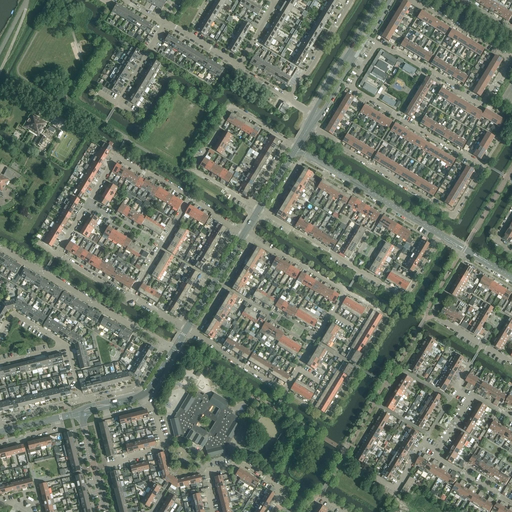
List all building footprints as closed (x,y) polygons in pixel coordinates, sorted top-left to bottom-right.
[(162,10),(166,2),(163,0),(161,0),(157,7),(162,10)] [(215,0),(214,3),(222,8),(225,3),(218,0),(215,0)] [(249,10),(253,2),(250,0),(248,0),(244,7),(249,10)] [(490,10),(496,0),(495,0),(490,0),(486,8),(490,10)] [(495,13),(501,3),(496,0),(490,10),(495,13)] [(411,4),(405,1),(402,5),(408,9),(411,4)] [(253,2),(249,10),(253,12),(258,4),(253,2)] [(282,7),(290,11),(293,7),(285,2),(282,7)] [(211,8),(219,13),(222,8),(214,3),(211,8)] [(325,7),(333,12),(336,7),(328,3),(325,7)] [(499,16),(504,8),(505,6),(501,3),(495,13),(499,16)] [(117,4),(112,12),(117,15),(122,7),(117,4)] [(258,15),(263,7),(258,4),(253,12),(258,15)] [(399,10),(405,14),(408,9),(402,5),(399,10)] [(122,7),(117,15),(122,17),(126,10),(122,7)] [(290,11),(282,7),(280,11),(288,16),(290,11)] [(322,12),(330,17),(333,12),(325,7),(322,12)] [(219,13),(211,8),(208,12),(216,17),(219,13)] [(504,19),(509,11),(504,8),(499,16),(504,19)] [(126,10),(122,17),(126,20),(131,13),(126,10)] [(396,14),(403,18),(405,14),(399,10),(396,14)] [(288,16),(280,11),(277,16),(285,21),(288,16)] [(421,11),(417,18),(422,21),(426,14),(421,11)] [(216,17),(208,12),(205,17),(213,22),(216,17)] [(319,16),(327,21),(330,17),(322,12),(319,16)] [(131,13),(126,20),(131,23),(135,15),(131,13)] [(393,19),(400,23),(403,18),(396,14),(393,19)] [(426,24),(431,16),(426,14),(422,21),(426,24)] [(135,15),(131,23),(135,26),(140,18),(135,15)] [(285,21),(277,16),(274,21),(282,25),(285,21)] [(317,21),(325,26),(327,21),(319,16),(317,21)] [(431,26),(435,19),(431,16),(426,24),(431,26)] [(213,22),(205,17),(203,22),(211,27),(213,22)] [(140,18),(135,26),(140,29),(145,21),(140,18)] [(400,23),(393,19),(390,24),(397,28),(400,23)] [(435,19),(431,26),(436,29),(440,22),(435,19)] [(145,21),(140,29),(145,31),(149,24),(145,21)] [(252,26),(244,21),(241,26),(249,31),(252,26)] [(282,25),(274,21),(271,25),(279,30),(282,25)] [(314,26),(322,30),(325,26),(317,21),(314,26)] [(211,27),(203,22),(200,26),(208,31),(211,27)] [(440,22),(436,29),(440,32),(445,25),(440,22)] [(149,34),(154,27),(149,24),(145,31),(149,34)] [(397,28),(390,24),(388,28),(394,32),(397,28)] [(279,30),(271,25),(268,30),(276,35),(279,30)] [(442,33),(445,35),(449,28),(445,25),(440,32),(439,34),(437,37),(439,38),(442,33)] [(197,31),(205,36),(208,31),(200,26),(197,31)] [(238,31),(246,35),(249,31),(241,26),(238,31)] [(322,30),(314,26),(311,30),(319,35),(322,30)] [(394,32),(388,28),(385,33),(391,37),(394,32)] [(452,29),(447,36),(452,39),(457,32),(452,29)] [(276,35),(268,30),(266,34),(274,39),(276,35)] [(319,35),(311,30),(308,35),(316,40),(319,35)] [(235,35),(243,40),(246,35),(238,31),(235,35)] [(457,42),(461,35),(457,32),(452,39),(457,42)] [(382,38),(389,42),(391,37),(385,33),(382,38)] [(274,39),(266,34),(263,39),(271,44),(274,39)] [(168,35),(164,43),(169,46),(173,38),(168,35)] [(243,40),(235,35),(232,40),(240,45),(243,40)] [(316,40),(308,35),(305,40),(313,44),(316,40)] [(461,45),(466,38),(461,35),(457,42),(461,45)] [(173,49),(178,41),(173,38),(169,46),(173,49)] [(405,38),(400,45),(405,48),(409,41),(405,38)] [(466,38),(461,45),(466,48),(470,40),(466,38)] [(260,44),(268,48),(271,44),(263,39),(260,44)] [(240,45),(232,40),(230,44),(238,49),(240,45)] [(313,44),(305,40),(303,44),(311,49),(313,44)] [(470,40),(466,48),(471,50),(475,43),(470,40)] [(178,51),(182,44),(178,41),(173,49),(178,51)] [(410,51),(414,44),(409,41),(405,48),(410,51)] [(475,43),(471,50),(475,53),(480,46),(475,43)] [(182,54),(187,46),(182,44),(178,51),(182,54)] [(227,49),(235,54),(238,49),(230,44),(227,49)] [(311,49),(303,44),(300,49),(308,54),(311,49)] [(414,54),(419,47),(414,44),(410,51),(414,54)] [(132,46),(129,51),(140,58),(141,55),(138,53),(139,51),(132,46)] [(187,57),(192,49),(187,46),(182,54),(187,57)] [(480,56),(484,49),(480,46),(475,53),(480,56)] [(419,47),(414,54),(419,57),(423,49),(419,47)] [(190,62),(192,60),(196,52),(192,49),(187,57),(186,59),(190,62)] [(308,54),(300,49),(297,53),(305,58),(308,54)] [(423,49),(419,57),(424,59),(428,52),(423,49)] [(135,58),(138,60),(140,58),(129,51),(126,56),(134,60),(135,58)] [(196,63),(201,55),(196,52),(192,60),(196,63)] [(372,63),(375,64),(382,54),(379,52),(376,57),(372,63)] [(428,62),(433,55),(428,52),(424,59),(428,62)] [(305,58),(297,53),(294,58),(302,63),(305,58)] [(136,65),(132,62),(134,60),(126,56),(124,54),(121,59),(123,60),(134,67),(136,65)] [(384,54),(380,60),(393,68),(396,62),(384,54)] [(201,65),(206,58),(201,55),(196,63),(201,65)] [(254,55),(250,63),(254,66),(259,58),(254,55)] [(502,60),(495,55),(492,60),(499,64),(502,60)] [(435,57),(431,64),(436,67),(440,60),(435,57)] [(205,68),(210,60),(206,58),(201,65),(205,68)] [(259,69),(264,61),(259,58),(254,66),(259,69)] [(291,63),(299,68),(302,63),(294,58),(291,63)] [(158,69),(161,64),(154,59),(152,62),(149,60),(147,62),(158,69)] [(130,67),(133,69),(134,67),(123,60),(121,65),(128,70),(130,67)] [(210,71),(215,63),(210,60),(205,68),(210,71)] [(440,70),(444,62),(440,60),(436,67),(440,70)] [(489,65),(497,69),(499,64),(492,60),(489,65)] [(264,72),(268,64),(264,61),(259,69),(264,72)] [(146,65),(149,67),(148,69),(156,74),(158,69),(147,62),(146,65)] [(379,62),(376,67),(388,75),(392,70),(379,62)] [(445,72),(449,65),(444,62),(440,70),(445,72)] [(215,74),(219,66),(215,63),(210,71),(215,74)] [(268,74),(273,66),(268,64),(264,72),(268,74)] [(406,64),(401,71),(412,78),(416,71),(406,64)] [(130,74),(127,72),(128,70),(121,65),(118,70),(129,76),(130,74)] [(449,75),(454,68),(449,65),(445,72),(449,75)] [(487,69),(494,74),(497,69),(489,65),(487,69)] [(219,77),(224,69),(219,66),(215,74),(219,77)] [(273,66),(268,74),(273,77),(278,69),(273,66)] [(376,67),(372,75),(384,82),(388,75),(376,67)] [(454,68),(449,75),(454,78),(458,71),(454,68)] [(147,71),(143,69),(142,71),(153,78),(156,74),(148,69),(147,71)] [(278,69),(273,77),(278,80),(282,72),(278,69)] [(484,74),(491,78),(494,74),(487,69),(484,74)] [(124,77),(127,79),(129,76),(118,70),(115,74),(123,79),(124,77)] [(140,74),(144,76),(142,78),(150,83),(153,78),(142,71),(140,74)] [(458,71),(454,78),(459,81),(463,73),(458,71)] [(282,72),(278,80),(282,83),(287,75),(282,72)] [(463,84),(468,76),(463,73),(459,81),(463,84)] [(125,83),(121,81),(123,79),(115,74),(112,79),(123,85),(125,83)] [(359,85),(362,86),(368,76),(366,74),(362,79),(359,85)] [(491,78),(484,74),(481,78),(488,83),(491,78)] [(287,86),(292,78),(287,75),(282,83),(287,86)] [(384,82),(372,75),(368,80),(381,88),(384,82)] [(434,81),(427,77),(424,81),(431,86),(434,81)] [(141,80),(138,78),(136,81),(147,87),(150,83),(142,78),(141,80)] [(488,83),(481,78),(478,83),(485,87),(488,83)] [(118,86),(122,88),(123,85),(112,79),(109,83),(117,88),(118,86)] [(135,83),(138,85),(137,87),(145,92),(147,87),(136,81),(135,83)] [(421,86),(428,90),(431,86),(424,81),(421,86)] [(119,92),(116,90),(117,88),(109,83),(107,82),(104,87),(117,95),(119,92)] [(485,87),(478,83),(476,82),(474,85),(477,86),(475,88),(483,92),(485,87)] [(379,91),(369,85),(366,91),(375,97),(379,91)] [(418,91),(425,95),(428,90),(421,86),(418,91)] [(135,90),(132,88),(131,90),(142,97),(145,92),(137,87),(135,90)] [(441,88),(437,95),(442,98),(446,91),(441,88)] [(473,92),(480,97),(483,92),(475,88),(473,92)] [(129,92),(133,94),(131,97),(139,101),(142,97),(131,90),(129,92)] [(415,95),(423,100),(425,95),(418,91),(415,95)] [(446,101),(451,94),(446,91),(442,98),(446,101)] [(355,98),(348,94),(345,99),(352,103),(355,98)] [(451,104),(455,96),(451,94),(446,101),(451,104)] [(423,100),(415,95),(413,100),(420,104),(423,100)] [(386,96),(383,101),(394,108),(395,106),(397,103),(386,96)] [(456,106),(460,99),(455,96),(451,104),(456,106)] [(125,99),(136,106),(139,101),(131,97),(130,99),(127,97),(125,99)] [(342,103),(349,107),(352,103),(345,99),(342,103)] [(460,99),(456,106),(460,109),(465,102),(460,99)] [(420,104),(413,100),(410,104),(417,109),(420,104)] [(283,103),(282,102),(277,110),(284,114),(289,106),(285,104),(285,103),(285,102),(284,102),(283,103)] [(465,102),(460,109),(465,112),(469,105),(465,102)] [(339,108),(346,112),(349,107),(342,103),(339,108)] [(417,109),(410,104),(407,109),(414,113),(417,109)] [(364,105),(360,112),(365,115),(369,108),(364,105)] [(469,105),(465,112),(470,115),(474,107),(469,105)] [(474,107),(470,115),(474,117),(479,110),(474,107)] [(336,113),(343,117),(346,112),(339,108),(336,113)] [(369,118),(374,110),(369,108),(365,115),(369,118)] [(404,114),(405,114),(411,118),(414,113),(407,109),(404,114)] [(486,109),(483,113),(481,116),(486,119),(490,112),(486,109)] [(374,120),(378,113),(374,110),(369,118),(374,120)] [(479,120),(481,116),(483,113),(479,110),(474,117),(479,120)] [(68,118),(59,112),(55,118),(64,124),(68,118)] [(237,112),(235,115),(232,113),(227,121),(232,124),(238,113),(237,112)] [(490,122),(495,115),(490,112),(486,119),(490,122)] [(238,117),(240,114),(238,113),(232,124),(236,127),(241,119),(238,117)] [(343,117),(336,113),(334,117),(340,121),(343,117)] [(378,113),(374,120),(379,123),(383,116),(378,113)] [(40,134),(46,123),(32,114),(24,127),(40,137),(36,144),(40,147),(46,138),(42,135),(41,135),(40,134)] [(495,115),(490,122),(495,125),(500,117),(495,115)] [(383,116),(379,123),(383,126),(388,119),(383,116)] [(424,116),(420,123),(425,126),(429,119),(424,116)] [(340,121),(334,117),(331,122),(338,126),(340,121)] [(500,127),(504,120),(500,117),(495,125),(500,127)] [(246,118),(244,121),(241,119),(236,127),(241,130),(248,119),(246,118)] [(247,122),(249,120),(248,119),(241,130),(246,132),(250,124),(247,122)] [(388,129),(392,122),(388,119),(383,126),(388,129)] [(429,129),(434,122),(429,119),(425,126),(429,129)] [(338,126),(331,122),(328,126),(335,131),(338,126)] [(434,132),(438,125),(434,122),(429,129),(434,132)] [(395,123),(391,130),(395,133),(400,126),(395,123)] [(255,124),(254,126),(250,124),(246,132),(250,135),(257,124),(255,124)] [(256,128),(258,125),(257,124),(250,135),(255,138),(260,130),(256,128)] [(439,135),(443,127),(438,125),(434,132),(439,135)] [(325,131),(332,135),(335,131),(328,126),(325,131)] [(400,136),(404,129),(400,126),(395,133),(400,136)] [(443,127),(439,135),(443,137),(448,130),(443,127)] [(404,129),(400,136),(404,139),(409,132),(404,129)] [(448,130),(443,137),(448,140),(452,133),(448,130)] [(225,131),(223,135),(220,133),(219,134),(230,141),(233,136),(225,131)] [(409,142),(413,134),(409,132),(404,139),(409,142)] [(494,136),(487,132),(484,137),(492,141),(494,136)] [(452,133),(448,140),(452,143),(457,136),(452,133)] [(218,136),(221,137),(219,141),(227,145),(230,141),(219,134),(218,136)] [(347,134),(342,141),(347,144),(351,137),(347,134)] [(414,145),(418,137),(413,134),(409,142),(414,145)] [(271,136),(269,139),(265,137),(264,138),(268,141),(276,145),(279,141),(271,136)] [(457,136),(452,143),(457,146),(461,138),(457,136)] [(352,147),(356,140),(351,137),(347,144),(352,147)] [(418,147),(423,140),(418,137),(414,145),(418,147)] [(482,141),(489,146),(492,141),(484,137),(482,141)] [(462,149),(466,141),(461,138),(457,146),(462,149)] [(356,150),(361,143),(356,140),(352,147),(356,150)] [(423,140),(418,147),(423,150),(427,143),(423,140)] [(217,144),(214,142),(213,143),(224,150),(227,145),(219,141),(217,144)] [(265,145),(273,150),(276,145),(268,141),(265,145)] [(489,146),(482,141),(479,146),(486,150),(489,146)] [(111,149),(114,151),(115,149),(104,143),(101,147),(109,152),(111,149)] [(216,147),(213,150),(221,155),(224,150),(213,143),(213,145),(216,147)] [(361,143),(356,150),(361,153),(365,145),(361,143)] [(427,143),(423,150),(428,153),(432,146),(427,143)] [(263,148),(260,146),(259,147),(271,155),(273,150),(265,145),(263,148)] [(365,145),(361,153),(366,155),(370,148),(365,145)] [(432,146),(428,153),(432,156),(437,148),(432,146)] [(486,150),(479,146),(476,151),(483,155),(486,150)] [(110,157),(107,155),(109,152),(101,147),(98,152),(109,159),(110,157)] [(258,149),(262,151),(260,154),(268,159),(271,155),(259,147),(258,149)] [(370,158),(375,151),(370,148),(366,155),(370,158)] [(437,148),(432,156),(437,158),(441,151),(437,148)] [(441,151),(437,158),(441,161),(446,154),(441,151)] [(473,155),(480,160),(483,155),(476,151),(473,155)] [(105,158),(108,160),(109,159),(98,152),(96,157),(103,161),(105,158)] [(377,153),(373,160),(378,163),(382,155),(377,153)] [(258,157),(254,155),(253,157),(265,164),(268,159),(260,154),(258,157)] [(446,154),(441,161),(446,164),(450,157),(446,154)] [(382,165),(387,158),(382,155),(378,163),(382,165)] [(105,166),(102,165),(103,161),(96,157),(93,161),(104,168),(105,166)] [(252,158),(256,160),(254,164),(262,169),(265,164),(253,157),(252,158)] [(451,167),(455,160),(450,157),(446,164),(451,167)] [(203,168),(202,171),(203,172),(210,161),(205,158),(200,166),(203,168)] [(387,168),(391,161),(387,158),(382,165),(387,168)] [(100,167),(103,169),(104,168),(93,161),(90,166),(98,171),(100,167)] [(204,172),(206,169),(209,171),(214,163),(210,161),(203,172),(204,172)] [(391,171),(396,164),(391,161),(387,168),(391,171)] [(122,163),(120,166),(117,164),(112,172),(117,175),(124,164),(122,163)] [(213,173),(211,176),(212,177),(219,166),(214,163),(209,171),(213,173)] [(123,168),(125,165),(124,164),(117,175),(122,177),(126,170),(123,168)] [(252,167),(248,164),(247,166),(259,173),(262,169),(254,164),(252,167)] [(396,174),(400,167),(399,166),(396,164),(391,171),(396,174)] [(99,176),(96,174),(98,171),(90,166),(88,165),(85,169),(87,171),(98,177),(99,176)] [(214,178),(215,175),(219,177),(223,169),(219,166),(212,177),(214,178)] [(247,167),(250,170),(248,173),(257,178),(259,173),(247,166),(247,167)] [(474,170),(467,166),(464,171),(471,175),(474,170)] [(401,177),(405,169),(400,167),(396,174),(401,177)] [(12,180),(14,180),(15,179),(15,178),(16,178),(13,176),(15,173),(8,168),(5,172),(6,173),(5,174),(4,177),(0,174),(0,182),(5,186),(9,180),(10,180),(10,181),(11,180),(12,180)] [(131,169),(130,172),(126,170),(122,177),(126,180),(133,169),(131,169)] [(132,173),(134,170),(133,169),(126,180),(131,183),(136,175),(132,173)] [(222,179),(220,182),(221,183),(228,172),(223,169),(219,177),(222,179)] [(315,179),(311,177),(313,173),(305,169),(302,173),(314,181),(315,179)] [(405,169),(401,177),(405,179),(410,172),(405,169)] [(94,177),(97,179),(98,177),(87,171),(84,175),(92,180),(94,177)] [(461,175),(468,180),(471,175),(464,171),(461,175)] [(223,184),(225,181),(228,183),(233,175),(228,172),(221,183),(223,184)] [(410,172),(405,179),(410,182),(414,175),(410,172)] [(247,176),(243,174),(242,175),(254,182),(257,178),(248,173),(247,176)] [(309,180),(313,182),(314,181),(302,173),(299,178),(307,183),(309,180)] [(93,185),(90,183),(92,180),(84,175),(83,174),(80,179),(82,180),(92,186),(93,185)] [(141,174),(139,177),(136,175),(131,183),(135,186),(142,175),(141,174)] [(140,189),(141,188),(145,181),(142,179),(143,176),(142,175),(135,186),(140,189)] [(241,177),(243,178),(241,181),(243,182),(251,187),(254,182),(242,175),(241,177)] [(414,175),(410,182),(415,185),(419,178),(414,175)] [(458,180),(466,184),(468,180),(461,175),(458,180)] [(309,188),(305,186),(307,183),(299,178),(296,183),(308,190),(309,188)] [(419,178),(415,185),(419,188),(424,181),(419,178)] [(151,179),(149,182),(145,180),(145,181),(141,188),(145,190),(152,180),(151,179)] [(317,187),(321,189),(319,193),(320,194),(327,182),(322,179),(317,187)] [(89,186),(92,188),(92,186),(82,180),(79,184),(87,189),(89,186)] [(152,183),(153,180),(152,180),(145,190),(150,193),(155,185),(152,183)] [(456,184),(463,189),(466,184),(458,180),(456,184)] [(424,181),(419,188),(424,191),(428,183),(424,181)] [(241,185),(237,183),(236,184),(248,192),(251,187),(243,182),(241,185)] [(321,195),(324,191),(327,193),(332,185),(327,182),(320,194),(321,195)] [(303,189),(307,191),(308,190),(296,183),(293,187),(301,192),(303,189)] [(428,183),(424,191),(428,193),(433,186),(428,183)] [(88,194),(85,192),(87,189),(79,184),(76,189),(87,196),(88,194)] [(110,184),(108,187),(105,185),(104,186),(115,193),(118,188),(110,184)] [(160,184),(158,187),(155,185),(150,193),(155,196),(161,185),(160,184)] [(235,186),(239,188),(237,192),(245,197),(248,192),(236,184),(235,186)] [(463,189),(456,184),(453,189),(460,193),(463,189)] [(161,189),(163,186),(161,185),(155,196),(159,199),(164,191),(161,189)] [(330,195),(328,199),(329,200),(336,188),(332,185),(327,193),(330,195)] [(103,188),(106,190),(105,193),(112,198),(115,193),(104,186),(103,188)] [(433,196),(437,189),(433,186),(428,193),(433,196)] [(301,192),(293,187),(291,192),(302,199),(303,198),(302,197),(304,193),(301,192)] [(331,201),(333,197),(336,199),(341,191),(336,188),(329,200),(331,201)] [(73,194),(81,199),(83,195),(86,197),(87,196),(76,189),(73,194)] [(460,193),(453,189),(450,194),(457,198),(460,193)] [(169,190),(167,193),(164,191),(159,199),(164,202),(170,191),(169,190)] [(170,195),(172,192),(170,191),(164,202),(169,204),(173,197),(170,195)] [(339,201),(337,204),(338,205),(346,193),(341,191),(336,199),(339,201)] [(298,198),(302,201),(302,199),(291,192),(288,197),(296,201),(298,198)] [(103,196),(100,194),(99,196),(109,202),(112,198),(105,193),(103,196)] [(340,206),(342,202),(346,204),(350,196),(346,193),(338,205),(340,206)] [(457,198),(450,194),(447,198),(454,203),(457,198)] [(178,195),(177,199),(173,197),(169,204),(173,207),(180,196),(178,195)] [(81,206),(78,204),(80,200),(72,196),(69,200),(80,207),(81,206)] [(101,199),(99,202),(107,207),(109,202),(99,196),(98,197),(101,199)] [(178,210),(183,202),(179,200),(181,197),(180,196),(173,207),(178,210)] [(298,207),(294,205),(296,201),(288,197),(285,201),(297,208),(298,207)] [(347,205),(350,207),(348,211),(350,212),(357,200),(352,197),(347,205)] [(444,203),(452,207),(454,203),(447,198),(444,203)] [(76,207),(79,208),(80,207),(69,200),(66,205),(74,210),(76,207)] [(351,213),(353,209),(356,211),(361,203),(357,200),(350,212),(351,213)] [(292,208),(296,210),(297,208),(285,201),(282,206),(290,211),(292,208)] [(360,213),(357,217),(359,217),(366,206),(361,203),(356,211),(360,213)] [(116,214),(117,215),(119,212),(122,214),(127,207),(122,204),(116,214)] [(75,215),(72,213),(74,210),(66,205),(63,210),(74,216),(75,215)] [(195,205),(193,208),(190,206),(185,213),(190,216),(196,205),(195,205)] [(196,209),(198,206),(196,205),(190,216),(195,219),(199,211),(196,209)] [(292,216),(288,214),(290,211),(282,206),(279,210),(291,218),(292,216)] [(360,218),(363,214),(366,216),(370,208),(366,206),(359,217),(360,218)] [(125,216),(124,219),(125,220),(132,209),(127,207),(122,214),(125,216)] [(370,208),(366,216),(370,219),(375,211),(370,208)] [(126,221),(128,218),(131,220),(136,212),(132,209),(125,220),(126,221)] [(70,216),(73,218),(74,216),(63,210),(61,214),(68,219),(70,216)] [(204,210),(202,213),(199,211),(195,219),(199,222),(206,211),(204,210)] [(283,219),(287,221),(289,218),(290,219),(291,218),(279,210),(276,215),(277,215),(283,219)] [(205,215),(207,212),(206,211),(199,222),(204,225),(209,217),(205,215)] [(375,222),(380,214),(375,211),(370,219),(375,222)] [(135,222),(133,225),(134,226),(141,215),(136,212),(131,220),(135,222)] [(70,224),(66,222),(68,219),(61,214),(58,219),(69,226),(70,224)] [(91,215),(89,218),(86,216),(85,218),(96,224),(99,219),(91,215)] [(136,227),(138,224),(141,226),(142,225),(141,225),(146,218),(145,218),(141,215),(134,226),(136,227)] [(309,215),(307,217),(300,229),(305,232),(309,224),(306,222),(310,216),(309,215)] [(383,216),(378,224),(383,227),(388,219),(383,216)] [(145,227),(143,230),(144,230),(151,220),(146,217),(145,218),(146,218),(141,225),(142,225),(145,227)] [(307,217),(306,217),(303,220),(300,218),(295,226),(300,229),(307,217)] [(85,219),(88,221),(86,224),(94,229),(96,224),(85,218),(85,219)] [(65,225),(68,227),(69,226),(58,219),(55,224),(63,228),(65,225)] [(388,219),(383,227),(388,230),(392,222),(388,219)] [(146,231),(148,228),(151,230),(155,222),(151,220),(144,230),(146,231)] [(154,232),(152,235),(154,236),(160,225),(155,222),(151,230),(154,232)] [(315,222),(313,226),(309,224),(305,232),(309,235),(316,223),(315,222)] [(391,231),(389,235),(390,236),(397,225),(392,222),(388,230),(391,231)] [(221,225),(218,223),(217,224),(215,228),(223,233),(226,228),(221,225)] [(315,228),(318,224),(316,223),(309,235),(314,237),(319,230),(315,228)] [(64,233),(61,232),(63,228),(55,224),(52,228),(63,235),(64,233)] [(84,227),(81,225),(80,227),(91,233),(94,229),(86,224),(84,227)] [(110,228),(112,225),(110,224),(103,235),(108,238),(113,230),(110,228)] [(157,234),(160,236),(165,228),(160,225),(154,236),(155,237),(157,234)] [(391,237),(394,233),(397,235),(402,227),(397,225),(390,236),(391,237)] [(367,236),(364,234),(366,230),(358,226),(355,230),(366,237),(367,236)] [(79,228),(82,230),(80,233),(88,238),(91,233),(80,227),(79,228)] [(189,232),(181,227),(179,230),(176,229),(175,230),(186,237),(189,232)] [(400,237),(398,241),(399,242),(406,230),(402,227),(397,235),(400,237)] [(59,234),(62,236),(63,235),(52,228),(49,233),(57,238),(59,234)] [(213,231),(209,229),(208,230),(220,238),(223,233),(215,228),(213,231)] [(324,228),(322,232),(319,230),(314,237),(319,240),(326,229),(324,228)] [(118,229),(116,232),(113,230),(108,238),(113,240),(119,230),(118,229)] [(325,233),(327,229),(326,229),(319,240),(323,243),(328,235),(325,233)] [(119,233),(121,230),(119,230),(113,240),(117,243),(122,235),(119,233)] [(174,231),(177,233),(175,237),(183,241),(186,237),(175,230),(174,231)] [(208,232),(210,233),(208,236),(210,237),(218,242),(220,238),(208,230),(208,232)] [(362,237),(365,238),(366,237),(355,230),(353,235),(360,240),(362,237)] [(401,243),(403,239),(406,241),(411,233),(406,230),(399,242),(401,243)] [(58,243),(55,241),(57,238),(49,233),(47,238),(57,244),(58,243)] [(333,233),(333,235),(329,233),(328,235),(323,243),(328,246),(335,234),(333,233)] [(127,234),(125,237),(122,235),(117,243),(122,246),(129,235),(127,234)] [(334,239),(336,235),(335,234),(328,246),(333,249),(337,241),(334,239)] [(511,243),(511,241),(511,237),(506,234),(503,238),(504,239),(509,242),(507,245),(509,246),(510,243),(511,243)] [(131,242),(132,241),(128,239),(130,236),(129,235),(122,246),(127,249),(131,242)] [(362,245),(358,243),(360,240),(353,235),(350,240),(361,246),(362,245)] [(173,240),(170,238),(169,239),(180,246),(183,241),(175,237),(173,240)] [(208,241),(204,238),(203,240),(215,247),(218,242),(210,237),(208,241)] [(44,242),(52,247),(54,244),(57,246),(57,244),(47,238),(44,242)] [(168,241),(172,243),(170,246),(177,250),(180,246),(169,239),(168,241)] [(430,249),(427,247),(429,244),(425,241),(421,239),(418,244),(429,251),(430,249)] [(202,241),(206,244),(204,247),(212,252),(215,247),(203,240),(202,241)] [(357,246),(360,248),(361,246),(350,240),(347,244),(355,249),(357,246)] [(134,244),(131,242),(127,249),(126,250),(131,253),(137,242),(136,241),(134,244)] [(69,251),(68,252),(67,254),(68,255),(75,244),(70,242),(65,249),(69,251)] [(137,246),(139,243),(137,242),(131,253),(135,255),(140,248),(137,246)] [(394,247),(386,242),(384,246),(381,244),(380,245),(391,252),(394,247)] [(70,256),(71,253),(75,255),(79,247),(75,244),(68,255),(70,256)] [(356,254),(353,252),(355,249),(347,244),(344,249),(355,255),(356,254)] [(425,250),(428,252),(429,251),(418,244),(416,249),(424,253),(425,250)] [(379,247),(382,249),(380,252),(388,256),(391,252),(380,245),(379,247)] [(167,251),(174,255),(177,250),(170,246),(167,251)] [(78,257),(76,260),(77,261),(84,250),(79,247),(75,255),(78,257)] [(145,247),(143,250),(140,248),(135,255),(140,258),(147,247),(145,247)] [(146,251),(148,248),(147,247),(140,258),(145,261),(150,253),(146,251)] [(202,250),(198,248),(197,249),(209,256),(212,252),(204,247),(202,250)] [(265,252),(257,247),(254,252),(262,257),(265,252)] [(200,253),(198,256),(206,261),(209,256),(197,249),(196,250),(200,253)] [(351,255),(354,257),(355,255),(344,249),(341,254),(345,256),(349,258),(351,255)] [(425,259),(422,257),(424,253),(416,249),(413,253),(424,260),(425,259)] [(79,262),(81,259),(84,261),(89,253),(84,250),(77,261),(79,262)] [(173,257),(166,252),(163,257),(171,262),(173,257)] [(264,262),(260,260),(262,257),(254,252),(251,257),(263,264),(264,262)] [(378,255),(375,253),(374,254),(385,261),(388,256),(380,252),(378,255)] [(87,263),(85,266),(87,267),(93,256),(89,253),(84,261),(87,263)] [(420,260),(423,261),(424,260),(413,253),(410,258),(418,263),(420,260)] [(373,256),(377,258),(375,261),(382,266),(385,261),(374,254),(373,256)] [(194,258),(193,257),(192,258),(204,265),(206,261),(198,256),(196,255),(194,258)] [(88,267),(90,264),(93,266),(98,259),(93,256),(87,267),(88,267)] [(161,260),(158,258),(157,260),(168,266),(171,262),(163,257),(161,260)] [(259,263),(262,265),(263,264),(251,257),(249,261),(257,266),(259,263)] [(276,257),(272,265),(276,268),(281,260),(276,257)] [(7,269),(12,260),(7,258),(2,266),(7,269)] [(191,260),(195,262),(193,265),(201,270),(204,265),(192,258),(191,260)] [(419,268),(416,266),(418,263),(410,258),(407,263),(418,269),(419,268)] [(96,268),(95,271),(96,272),(103,261),(98,259),(93,266),(96,268)] [(286,259),(284,262),(281,260),(276,268),(275,270),(280,273),(281,271),(288,260),(286,259)] [(12,271),(17,263),(12,260),(7,269),(12,271)] [(156,261),(159,263),(157,266),(165,271),(168,266),(157,260),(156,261)] [(287,264),(289,261),(288,260),(281,271),(286,274),(290,266),(287,264)] [(97,273),(99,270),(102,272),(107,264),(103,261),(96,272),(97,273)] [(259,271),(255,269),(257,266),(249,261),(246,266),(258,273),(259,271)] [(373,264),(370,262),(369,264),(380,270),(382,266),(375,261),(373,264)] [(16,274),(21,266),(17,263),(12,271),(16,274)] [(404,267),(412,272),(414,269),(417,271),(418,269),(407,263),(404,267)] [(106,274),(104,277),(105,278),(112,267),(107,264),(102,272),(106,274)] [(368,265),(371,267),(369,270),(377,275),(380,270),(369,264),(368,265)] [(295,265),(294,268),(290,266),(286,274),(290,276),(297,266),(295,265)] [(155,269),(152,268),(151,269),(162,276),(165,271),(157,266),(155,269)] [(253,272),(257,274),(258,273),(246,266),(243,270),(251,275),(253,272)] [(300,272),(296,269),(298,266),(297,266),(290,276),(295,279),(300,272)] [(475,274),(472,273),(474,270),(467,266),(464,270),(474,276),(475,274)] [(107,279),(109,276),(112,278),(116,270),(112,267),(105,278),(107,279)] [(115,279),(113,283),(115,283),(121,272),(123,270),(118,267),(116,270),(112,278),(115,279)] [(25,268),(20,276),(25,279),(30,271),(25,268)] [(199,273),(191,268),(189,272),(185,269),(184,271),(196,278),(199,273)] [(150,271),(153,272),(151,276),(159,281),(162,276),(151,269),(150,271)] [(389,282),(389,283),(390,283),(397,272),(392,269),(389,274),(388,276),(386,279),(389,281),(389,282)] [(253,281),(249,278),(251,275),(243,270),(240,275),(254,283),(255,282),(253,281)] [(470,276),(473,278),(474,276),(464,270),(461,275),(468,279),(470,276)] [(29,282),(34,274),(30,271),(25,279),(29,282)] [(183,272),(187,275),(185,278),(193,283),(196,278),(184,271),(183,272)] [(116,284),(118,281),(121,283),(126,275),(121,272),(115,283),(116,284)] [(307,272),(305,275),(302,273),(297,280),(302,283),(308,272),(307,272)] [(308,276),(310,273),(308,272),(302,283),(306,286),(311,278),(308,276)] [(391,284),(392,284),(393,283),(396,285),(402,275),(397,272),(390,283),(391,284)] [(34,285),(39,277),(34,274),(29,282),(34,285)] [(124,285),(122,288),(124,289),(130,278),(126,275),(121,283),(124,285)] [(251,284),(253,285),(254,283),(240,275),(237,280),(246,284),(247,281),(251,284)] [(399,288),(398,288),(400,289),(406,278),(402,275),(396,285),(398,287),(399,288)] [(469,284),(467,282),(468,279),(461,275),(458,279),(468,286),(469,284)] [(484,276),(480,283),(483,285),(481,288),(483,289),(489,279),(484,276)] [(38,288),(43,280),(39,277),(34,285),(38,288)] [(316,277),(314,280),(311,278),(306,286),(311,289),(317,278),(316,277)] [(125,290),(127,287),(130,289),(135,281),(130,278),(124,289),(125,290)] [(183,281),(179,279),(178,280),(190,287),(193,283),(185,278),(183,281)] [(317,282),(319,279),(317,278),(311,289),(316,292),(320,284),(317,282)] [(405,291),(411,281),(406,278),(400,289),(401,290),(401,289),(402,289),(405,291)] [(464,286),(467,287),(468,286),(458,279),(455,284),(463,288),(464,286)] [(485,290),(486,287),(489,289),(494,282),(489,279),(483,289),(485,290)] [(43,291),(48,282),(43,280),(38,288),(43,291)] [(178,282),(181,284),(180,287),(188,292),(190,287),(178,280),(178,282)] [(247,290),(244,288),(246,284),(237,280),(235,284),(247,291),(247,290)] [(48,293),(53,285),(48,282),(43,291),(48,293)] [(492,291),(490,293),(492,294),(498,285),(494,282),(489,289),(492,291)] [(325,283),(323,286),(320,284),(316,292),(320,295),(327,284),(325,283)] [(142,284),(138,292),(141,294),(139,297),(141,297),(147,287),(142,284)] [(240,294),(242,291),(246,293),(247,291),(235,284),(232,289),(240,294)] [(326,288),(328,285),(327,284),(320,295),(325,297),(329,290),(326,288)] [(464,293),(461,291),(463,288),(455,284),(453,289),(463,295),(464,293)] [(52,296),(57,288),(53,285),(48,293),(52,296)] [(494,296),(496,293),(498,295),(503,287),(498,285),(492,294),(494,296)] [(142,298),(144,295),(147,297),(152,289),(147,287),(141,297),(142,298)] [(178,290),(174,288),(173,289),(185,297),(188,292),(180,287),(178,290)] [(503,297),(507,290),(503,287),(498,295),(503,297)] [(57,299),(62,291),(57,288),(52,296),(57,299)] [(335,288),(333,291),(329,290),(325,297),(329,300),(336,289),(335,288)] [(150,299),(149,302),(150,303),(156,292),(152,289),(147,297),(150,299)] [(172,291),(176,293),(174,296),(182,301),(185,297),(173,289),(172,291)] [(257,289),(253,297),(256,299),(254,302),(256,303),(262,292),(257,289)] [(336,293),(337,290),(336,289),(329,300),(334,303),(339,295),(336,293)] [(457,298),(459,295),(461,297),(463,295),(453,289),(450,293),(457,298)] [(508,300),(511,293),(511,292),(507,290),(503,297),(508,300)] [(64,292),(59,300),(64,303),(69,295),(64,292)] [(153,301),(157,303),(161,295),(156,292),(150,303),(151,304),(153,301)] [(240,303),(236,300),(238,297),(230,292),(227,297),(239,304),(240,303)] [(257,303),(259,300),(262,302),(267,294),(262,292),(256,303),(257,303)] [(265,304),(263,307),(265,308),(271,297),(267,294),(262,302),(265,304)] [(18,310),(23,302),(25,299),(18,295),(17,298),(15,308),(18,310)] [(68,306),(73,298),(69,295),(64,303),(68,306)] [(172,299),(168,297),(167,299),(179,306),(182,301),(174,296),(172,299)] [(351,298),(350,298),(347,296),(340,307),(345,310),(352,298),(351,298)] [(234,303),(238,305),(239,304),(227,297),(224,302),(232,306),(234,303)] [(268,306),(271,308),(276,300),(271,297),(265,308),(266,309),(268,306)] [(73,309),(78,300),(73,298),(68,306),(73,309)] [(280,298),(275,306),(278,308),(277,311),(278,312),(285,301),(280,298)] [(353,300),(353,299),(352,298),(345,310),(350,313),(356,302),(353,300)] [(166,300),(170,302),(168,306),(176,310),(179,306),(167,299),(166,300)] [(11,309),(9,300),(1,302),(7,310),(11,309)] [(78,311),(83,303),(78,300),(73,309),(78,311)] [(279,313),(281,310),(284,312),(289,304),(285,301),(278,312),(279,313)] [(23,313),(28,305),(23,302),(18,310),(23,313)] [(234,312),(230,310),(232,306),(224,302),(221,306),(233,313),(234,312)] [(360,303),(360,304),(359,304),(356,302),(350,313),(355,315),(361,304),(360,303)] [(494,308),(484,302),(481,306),(491,313),(494,308)] [(82,314),(87,306),(83,303),(78,311),(82,314)] [(288,314),(286,317),(287,318),(294,307),(289,304),(284,312),(288,314)] [(359,318),(366,308),(363,306),(362,305),(363,305),(361,304),(355,315),(359,318)] [(28,316),(33,308),(28,305),(23,313),(28,316)] [(450,305),(449,307),(446,306),(441,313),(446,316),(452,306),(450,305)] [(87,317),(92,309),(87,306),(82,314),(87,317)] [(165,310),(173,315),(176,310),(168,306),(165,310)] [(229,312),(232,315),(233,313),(221,306),(219,311),(227,316),(229,312)] [(246,307),(242,315),(246,318),(253,307),(252,306),(250,309),(246,307)] [(294,316),(295,317),(297,318),(297,319),(297,320),(298,320),(305,309),(300,306),(298,309),(298,310),(294,316)] [(452,310),(454,307),(452,306),(446,316),(451,319),(455,311),(452,310)] [(480,308),(482,310),(481,313),(488,317),(491,313),(481,306),(480,308)] [(253,311),(254,308),(253,307),(246,318),(251,321),(256,313),(253,311)] [(289,319),(290,316),(294,318),(295,317),(294,316),(298,310),(298,309),(294,307),(287,318),(289,319)] [(32,319),(37,311),(33,308),(28,316),(32,319)] [(91,320),(96,312),(92,309),(87,317),(91,320)] [(299,321),(300,321),(301,320),(303,322),(310,312),(305,309),(298,320),(299,321)] [(460,310),(458,313),(455,311),(451,319),(455,322),(461,312),(460,310)] [(37,322),(42,313),(37,311),(32,319),(37,322)] [(229,321),(225,319),(227,316),(219,311),(216,315),(228,323),(229,321)] [(383,317),(373,311),(370,315),(381,322),(382,321),(381,320),(383,317)] [(96,323),(101,314),(96,312),(91,320),(96,323)] [(261,312),(259,315),(256,313),(251,321),(256,323),(262,312),(261,312)] [(261,326),(265,318),(262,316),(264,313),(262,312),(256,323),(261,326)] [(306,324),(307,325),(306,325),(307,326),(314,314),(310,312),(303,322),(306,324)] [(465,317),(462,315),(463,313),(461,312),(455,322),(460,325),(465,317)] [(42,325),(47,316),(42,313),(37,322),(42,325)] [(479,315),(476,314),(475,316),(486,322),(488,317),(481,313),(479,315)] [(309,327),(309,326),(310,326),(313,328),(319,317),(314,314),(307,326),(309,327)] [(223,322),(227,324),(228,323),(216,315),(213,320),(221,325),(223,322)] [(380,323),(381,323),(381,322),(370,315),(367,320),(378,326),(379,323),(380,323)] [(473,320),(475,321),(475,322),(483,327),(486,322),(475,316),(473,320)] [(48,317),(44,326),(48,328),(53,320),(48,317)] [(105,317),(100,325),(104,328),(109,319),(105,317)] [(109,330),(114,322),(109,319),(104,328),(109,330)] [(53,320),(48,328),(53,331),(58,323),(53,320)] [(223,330),(219,328),(221,325),(213,320),(210,325),(222,332),(223,330)] [(376,330),(376,329),(378,326),(367,320),(364,325),(376,332),(377,331),(376,330)] [(59,321),(58,323),(53,331),(58,334),(63,326),(64,324),(59,321)] [(265,322),(260,330),(265,333),(272,322),(270,321),(269,324),(265,322)] [(114,333),(119,325),(114,322),(109,330),(114,333)] [(271,326),(273,323),(272,322),(265,333),(264,336),(268,339),(270,336),(275,328),(271,326)] [(472,326),(480,331),(483,327),(475,322),(472,326)] [(342,334),(338,332),(340,328),(332,323),(329,328),(341,335),(342,334)] [(118,336),(123,328),(119,325),(114,333),(118,336)] [(217,331),(221,333),(222,332),(210,325),(207,329),(216,334),(217,331)] [(375,332),(375,333),(376,332),(364,325),(362,329),(372,336),(374,333),(375,332)] [(63,326),(58,334),(62,337),(67,329),(63,326)] [(469,331),(477,336),(480,331),(472,326),(469,331)] [(280,327),(278,330),(275,328),(270,336),(275,339),(281,328),(280,327)] [(511,335),(511,332),(511,331),(505,327),(502,332),(511,337),(511,335)] [(123,339),(128,331),(123,328),(118,336),(123,339)] [(284,335),(284,334),(281,332),(283,329),(281,328),(275,339),(279,341),(279,342),(283,335),(284,335)] [(336,334),(340,337),(341,335),(329,328),(326,333),(334,338),(334,337),(336,334)] [(67,329),(62,337),(67,340),(72,331),(67,329)] [(205,334),(213,339),(216,334),(207,329),(205,334)] [(371,340),(370,338),(372,336),(362,329),(359,334),(370,341),(371,340)] [(72,331),(67,340),(72,342),(76,334),(72,331)] [(128,342),(133,334),(128,331),(123,339),(128,342)] [(509,338),(511,340),(511,338),(511,337),(502,332),(499,336),(507,341),(509,338)] [(337,339),(334,337),(334,338),(326,333),(323,338),(325,338),(334,344),(337,339)] [(76,334),(72,342),(75,345),(83,338),(76,334)] [(369,342),(370,342),(370,341),(359,334),(356,339),(366,345),(368,342),(369,342)] [(287,336),(286,336),(284,335),(283,335),(279,342),(279,341),(277,345),(282,348),(289,337),(287,336)] [(435,343),(437,345),(439,343),(428,336),(426,341),(433,346),(435,343)] [(507,341),(499,336),(496,341),(504,346),(507,341)] [(290,339),(289,338),(290,337),(289,337),(282,348),(286,351),(293,340),(290,339)] [(83,338),(75,345),(76,348),(85,346),(83,338)] [(228,338),(223,346),(228,349),(233,341),(228,338)] [(331,348),(332,346),(334,344),(325,338),(322,343),(331,348)] [(365,349),(365,348),(366,345),(356,339),(353,343),(365,350),(365,349)] [(297,341),(296,342),(295,342),(293,340),(286,351),(291,354),(298,342),(297,341)] [(231,351),(229,353),(231,354),(237,343),(233,341),(228,349),(231,351)] [(436,348),(433,346),(426,341),(423,346),(433,352),(436,348)] [(493,346),(501,350),(504,346),(496,341),(493,346)] [(296,356),(302,346),(299,344),(299,343),(298,342),(291,354),(296,356)] [(154,348),(146,343),(143,348),(151,353),(154,348)] [(232,355),(234,352),(237,354),(242,346),(237,343),(231,354),(232,355)] [(363,351),(364,351),(365,350),(353,343),(350,348),(351,349),(352,348),(361,354),(363,351)] [(240,356),(238,359),(240,360),(246,349),(242,346),(237,354),(240,356)] [(429,353),(432,354),(433,352),(423,346),(420,350),(428,355),(429,353)] [(325,350),(325,349),(322,347),(322,348),(320,347),(317,351),(317,352),(326,357),(327,355),(329,352),(325,350)] [(141,353),(148,357),(151,353),(143,348),(141,353)] [(359,360),(362,355),(361,354),(352,348),(351,349),(349,353),(358,359),(359,360)] [(241,361),(243,358),(246,360),(251,352),(246,349),(240,360),(241,361)] [(429,359),(426,358),(428,355),(420,350),(417,355),(428,361),(429,359)] [(320,361),(323,362),(326,357),(317,352),(317,351),(315,351),(313,356),(321,360),(320,361)] [(148,357),(141,353),(138,357),(145,362),(148,357)] [(253,353),(248,361),(252,363),(250,366),(251,367),(258,356),(253,353)] [(355,363),(358,359),(349,353),(347,356),(346,358),(350,361),(349,362),(352,363),(353,362),(355,363)] [(463,361),(467,363),(468,360),(457,354),(454,358),(462,363),(463,361)] [(424,362),(426,363),(428,361),(417,355),(414,360),(422,364),(424,362)] [(253,368),(254,365),(258,367),(262,359),(258,356),(251,367),(253,368)] [(319,364),(320,361),(321,360),(313,356),(310,360),(322,367),(323,366),(319,364)] [(135,362),(143,367),(145,362),(138,357),(135,362)] [(464,368),(460,366),(462,363),(454,358),(451,363),(462,370),(464,368)] [(261,369),(259,371),(260,372),(267,361),(262,359),(258,367),(261,369)] [(307,365),(315,370),(317,366),(321,369),(322,367),(310,360),(307,365)] [(423,369),(421,367),(422,364),(414,360),(412,364),(422,371),(423,369)] [(262,373),(264,370),(267,372),(272,364),(267,361),(260,372),(262,373)] [(350,371),(353,366),(344,361),(342,363),(341,366),(350,371)] [(132,366),(140,371),(143,367),(135,362),(132,366)] [(458,370),(461,372),(462,370),(451,363),(448,368),(456,372),(458,370)] [(270,374),(268,377),(270,378),(276,367),(272,364),(267,372),(270,374)] [(409,369),(416,374),(418,371),(421,373),(422,371),(412,364),(409,369)] [(129,371),(130,372),(129,372),(134,377),(135,375),(137,376),(140,371),(132,366),(129,371)] [(347,376),(348,377),(352,372),(350,371),(341,366),(338,370),(338,371),(347,376)] [(271,379),(273,376),(276,378),(281,370),(276,367),(270,378),(271,379)] [(458,377),(455,375),(456,372),(448,368),(446,372),(457,379),(458,377)] [(279,380),(278,383),(279,384),(285,373),(281,370),(276,378),(279,380)] [(346,380),(346,379),(347,376),(338,371),(338,370),(337,370),(334,374),(346,381),(346,380)] [(129,372),(128,373),(128,371),(122,373),(124,381),(130,380),(129,378),(134,377),(129,372)] [(452,379),(456,381),(457,379),(446,372),(443,377),(451,382),(452,379)] [(280,384),(282,382),(285,384),(290,376),(285,373),(279,384),(280,384)] [(470,373),(466,381),(468,383),(466,386),(468,387),(475,376),(470,373)] [(344,382),(345,382),(346,381),(334,374),(332,379),(342,385),(344,382)] [(414,384),(412,382),(413,379),(406,374),(403,379),(413,385),(414,384)] [(470,388),(472,385),(475,387),(480,379),(475,376),(468,387),(470,388)] [(452,386),(449,384),(451,382),(443,377),(440,382),(451,388),(452,386)] [(341,390),(340,389),(340,388),(342,385),(332,379),(329,384),(340,391),(341,390)] [(409,386),(412,387),(413,385),(403,379),(400,384),(408,388),(409,386)] [(478,388),(476,391),(478,393),(484,382),(480,379),(475,387),(478,388)] [(290,390),(293,392),(294,393),(293,393),(294,394),(301,382),(297,380),(290,390)] [(296,395),(296,394),(297,394),(300,396),(306,385),(301,382),(294,394),(296,395)] [(437,386),(436,385),(435,387),(437,388),(438,387),(445,391),(447,388),(450,390),(451,388),(440,382),(437,386)] [(480,394),(482,391),(484,392),(489,384),(484,382),(478,393),(480,394)] [(338,392),(339,392),(340,391),(329,384),(326,388),(336,395),(338,392)] [(409,393),(406,391),(408,388),(400,384),(397,388),(407,395),(409,393)] [(487,394),(485,397),(487,398),(494,387),(489,384),(484,392),(487,394)] [(303,397),(303,398),(303,399),(304,399),(311,388),(306,385),(300,396),(303,397)] [(489,400),(491,396),(493,398),(498,390),(494,387),(487,398),(489,400)] [(305,400),(306,399),(309,401),(315,391),(311,388),(304,399),(305,400)] [(335,399),(335,398),(336,395),(326,388),(323,393),(335,400),(335,399)] [(404,395),(406,396),(407,395),(397,388),(394,393),(402,398),(404,395)] [(496,399),(494,403),(496,404),(503,393),(498,390),(493,398),(496,399)] [(175,419),(170,420),(172,428),(173,429),(175,437),(185,435),(187,431),(189,433),(194,425),(196,426),(203,414),(209,418),(212,414),(209,412),(213,405),(216,407),(222,398),(214,393),(213,396),(211,395),(209,397),(204,394),(203,396),(197,392),(193,397),(189,394),(175,418),(175,419)] [(442,396),(434,392),(432,395),(430,393),(429,395),(439,401),(442,396)] [(332,401),(333,401),(334,401),(335,400),(323,393),(320,398),(331,404),(332,401)] [(403,402),(400,400),(402,398),(394,393),(391,398),(402,404),(403,402)] [(498,405),(500,402),(503,403),(508,396),(503,393),(496,404),(498,405)] [(426,399),(436,406),(439,401),(429,395),(426,399)] [(210,435),(206,443),(208,444),(208,445),(206,448),(208,457),(208,458),(209,458),(226,454),(225,449),(226,449),(240,426),(234,422),(237,417),(232,413),(233,411),(228,408),(229,406),(227,405),(229,402),(222,398),(216,407),(220,409),(215,416),(212,414),(209,418),(216,422),(209,433),(209,434),(210,435)] [(330,408),(329,408),(329,407),(331,404),(320,398),(318,402),(329,409),(330,408)] [(398,404),(401,406),(402,404),(391,398),(389,402),(396,407),(398,404)] [(423,404),(433,410),(436,406),(426,399),(423,404)] [(315,407),(325,413),(327,410),(328,410),(329,409),(318,402),(315,407)] [(386,407),(396,413),(397,411),(395,410),(396,407),(389,402),(386,407)] [(488,407),(480,402),(477,407),(485,411),(488,407)] [(420,409),(431,415),(433,410),(423,404),(420,409)] [(475,411),(482,416),(485,411),(477,407),(475,411)] [(417,413),(428,419),(431,415),(420,409),(417,413)] [(149,420),(147,410),(141,412),(143,419),(143,421),(149,420)] [(472,416),(481,421),(482,422),(485,418),(482,416),(475,411),(472,416)] [(392,421),(389,419),(391,416),(383,412),(380,416),(390,423),(392,421)] [(416,415),(419,417),(417,419),(425,424),(428,419),(417,413),(416,415)] [(387,423),(389,425),(390,423),(380,416),(377,421),(385,426),(387,423)] [(478,426),(481,421),(472,416),(469,421),(477,425),(478,426)] [(416,422),(413,421),(412,423),(422,429),(425,424),(417,419),(416,422)] [(386,430),(383,428),(385,426),(377,421),(375,426),(385,432),(386,430)] [(466,425),(474,430),(477,425),(469,421),(466,425)] [(489,429),(492,431),(491,433),(492,434),(499,424),(494,421),(489,429)] [(494,435),(496,433),(499,434),(503,427),(499,424),(492,434),(494,435)] [(187,431),(185,435),(187,434),(188,435),(187,436),(204,447),(204,445),(205,446),(206,448),(208,445),(208,444),(206,443),(210,435),(209,434),(209,433),(196,426),(194,425),(189,433),(187,431)] [(466,425),(463,430),(474,436),(477,431),(474,430),(466,425)] [(381,432),(384,434),(385,432),(375,426),(372,430),(379,435),(381,432)] [(409,427),(406,432),(409,434),(420,440),(421,438),(418,436),(419,434),(409,427)] [(501,436),(500,439),(502,440),(508,430),(503,427),(499,434),(501,436)] [(381,439),(378,438),(379,435),(372,430),(369,435),(379,441),(381,439)] [(503,441),(505,438),(508,440),(511,433),(511,432),(508,430),(502,440),(503,441)] [(473,438),(462,432),(459,436),(467,441),(470,443),(473,438)] [(415,440),(418,442),(420,440),(409,434),(406,438),(414,443),(415,440)] [(375,442),(378,443),(379,441),(369,435),(366,439),(374,444),(375,442)] [(467,441),(459,436),(457,441),(464,446),(467,441)] [(415,448),(412,446),(414,443),(406,438),(403,437),(400,441),(403,443),(414,450),(415,448)] [(375,448),(372,447),(374,444),(366,439),(363,444),(374,450),(375,448)] [(41,450),(41,447),(39,440),(33,441),(36,452),(41,450)] [(27,443),(30,453),(36,452),(33,441),(27,443)] [(464,446),(457,441),(454,446),(462,450),(464,446)] [(410,450),(413,452),(414,450),(403,443),(400,447),(408,452),(410,450)] [(370,451),(372,452),(374,450),(363,444),(361,449),(368,453),(370,451)] [(462,450),(454,446),(451,450),(459,455),(462,450)] [(410,457),(406,455),(408,452),(400,447),(397,452),(409,459),(410,457)] [(369,458),(367,456),(368,453),(361,449),(358,453),(368,460),(369,458)] [(459,455),(451,450),(448,455),(456,460),(459,455)] [(404,459),(407,461),(409,459),(397,452),(395,457),(402,461),(404,459)] [(355,458),(365,464),(368,460),(358,453),(355,458)] [(425,454),(423,458),(420,457),(415,464),(420,467),(427,455),(425,454)] [(476,457),(473,455),(469,463),(473,466),(480,455),(478,454),(476,457)] [(427,461),(429,456),(427,455),(420,467),(418,470),(423,473),(429,462),(427,461)] [(445,460),(453,464),(456,460),(448,455),(445,460)] [(483,461),(480,459),(481,457),(480,455),(473,466),(478,469),(483,461)] [(404,466),(401,464),(402,461),(395,457),(392,461),(403,468),(404,466)] [(484,458),(483,461),(478,469),(483,471),(489,461),(484,458)] [(434,460),(432,464),(429,462),(423,473),(428,475),(436,461),(434,460)] [(398,468),(402,470),(403,468),(392,461),(389,466),(397,471),(398,468)] [(436,466),(438,462),(436,461),(428,475),(432,478),(434,476),(438,468),(436,466)] [(489,461),(483,471),(487,474),(492,466),(494,464),(489,461)] [(384,469),(386,471),(397,477),(399,475),(395,473),(397,471),(389,466),(387,464),(384,469)] [(444,465),(441,469),(438,468),(434,476),(438,478),(446,466),(444,465)] [(496,465),(495,468),(492,466),(487,474),(492,477),(498,467),(496,465)] [(445,472),(448,468),(446,466),(438,478),(443,481),(448,473),(445,472)] [(237,467),(233,474),(240,478),(244,472),(237,467)] [(498,470),(500,468),(498,467),(492,477),(496,480),(501,472),(498,470)] [(391,480),(393,477),(396,479),(397,477),(386,471),(382,478),(387,481),(389,478),(391,480)] [(453,471),(450,475),(448,473),(443,481),(448,484),(455,472),(453,471)] [(506,471),(504,474),(501,472),(496,480),(501,483),(507,472),(506,471)] [(244,483),(249,475),(244,472),(240,478),(239,480),(244,483)] [(446,487),(451,490),(457,479),(454,477),(457,473),(455,472),(448,484),(446,487)] [(511,478),(508,476),(509,473),(507,472),(501,483),(506,485),(511,478)] [(163,480),(168,483),(172,476),(169,475),(162,476),(163,480)] [(244,483),(249,486),(250,484),(254,477),(249,475),(244,483)] [(255,487),(259,481),(254,477),(250,484),(249,486),(254,489),(255,487)] [(175,478),(171,485),(177,488),(180,487),(178,480),(175,478)] [(462,480),(459,484),(457,483),(451,493),(455,496),(464,481),(462,480)] [(464,487),(466,482),(464,481),(455,496),(460,499),(466,488),(464,487)] [(149,488),(151,489),(158,493),(157,493),(160,495),(161,493),(158,492),(161,488),(152,482),(149,488)] [(471,486),(469,490),(466,488),(460,499),(465,501),(466,499),(473,487),(471,486)] [(125,487),(122,487),(114,489),(115,495),(123,493),(126,492),(125,487)] [(473,492),(475,488),(473,487),(466,499),(471,502),(475,494),(473,492)] [(154,498),(157,500),(158,498),(155,497),(157,493),(158,493),(151,489),(148,494),(155,498),(154,498)] [(275,494),(273,493),(268,490),(265,495),(272,499),(275,494)] [(481,491),(478,495),(475,494),(471,502),(475,504),(483,492),(481,491)] [(148,494),(146,492),(143,497),(145,499),(152,503),(151,503),(154,505),(155,503),(152,502),(154,498),(155,498),(148,494)] [(482,498),(485,494),(483,492),(475,504),(474,507),(479,509),(485,499),(482,498)] [(177,497),(170,493),(168,498),(166,496),(165,498),(167,499),(174,502),(177,497)] [(272,499),(265,495),(262,500),(269,504),(272,499)] [(490,497),(487,501),(485,499),(479,509),(483,511),(485,510),(492,498),(490,497)] [(201,500),(204,499),(204,498),(201,498),(201,499),(194,501),(195,506),(203,505),(202,504),(201,500)] [(269,504),(262,500),(260,498),(257,503),(259,505),(266,509),(269,504)] [(487,511),(489,511),(494,505),(491,503),(494,499),(492,498),(485,510),(487,511)] [(142,504),(149,508),(151,503),(152,503),(145,499),(142,504)] [(167,499),(165,502),(163,501),(162,503),(164,504),(164,503),(171,507),(174,502),(167,499)] [(500,505),(497,503),(491,511),(498,511),(504,503),(502,501),(500,505)] [(164,503),(164,504),(162,507),(160,506),(159,508),(161,509),(161,508),(167,511),(168,511),(171,507),(164,503)] [(204,510),(204,509),(203,506),(205,505),(205,503),(202,504),(203,505),(195,506),(192,507),(193,511),(195,511),(196,511),(204,510)] [(504,507),(506,504),(504,503),(498,511),(504,511),(506,509),(504,507)]
